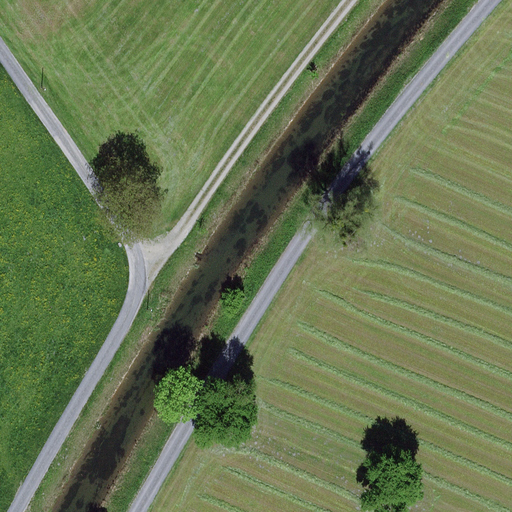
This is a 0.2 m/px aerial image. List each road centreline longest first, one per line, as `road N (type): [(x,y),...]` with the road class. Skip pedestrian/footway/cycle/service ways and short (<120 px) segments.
road 1 (track): [(492,0),(310,229),(141,511)]
road 2 (track): [(149,270),(352,0)]
road 3 (track): [(20,511),(149,270)]
road 4 (track): [(0,51),(149,270)]
